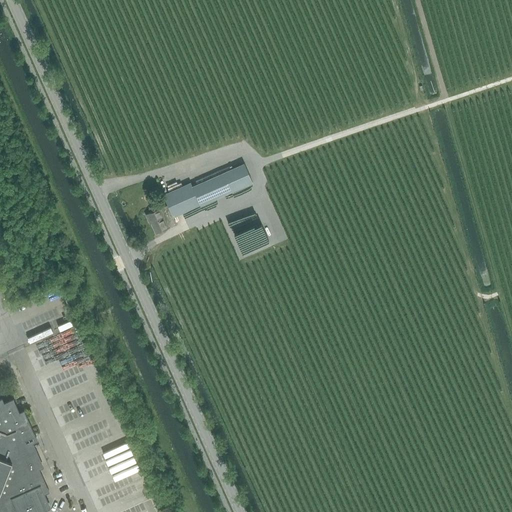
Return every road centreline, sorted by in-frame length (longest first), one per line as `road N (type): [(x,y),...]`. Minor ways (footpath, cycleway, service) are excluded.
road 1 (tertiary): [(240,511),(12,0)]
road 2 (track): [(254,165),(511,79)]
road 3 (unclassified): [(90,511),(0,316)]
road 4 (track): [(511,414),(479,299),(500,293)]
